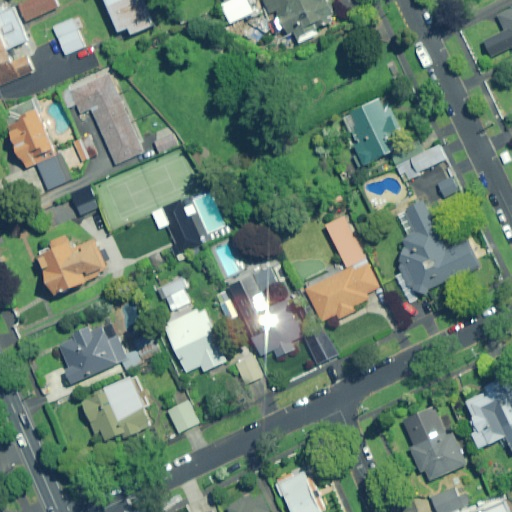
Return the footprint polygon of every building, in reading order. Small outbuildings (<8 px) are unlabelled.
[(57,9),(52,0),(28,0),(18,4),(26,23),(57,9)] [(84,0),(86,1),(89,0),(107,0),(120,31),(130,27),(133,34),(152,26),(140,0),(84,0)] [(234,0),(225,4),(222,5),(231,25),(254,14),(246,0),(234,0)] [(278,12),(289,37),(294,34),(297,43),(314,35),(311,28),(318,25),(321,30),(335,24),(333,18),(334,17),(327,0),(326,0),(262,0),(270,15),(278,12)] [(511,6),(511,8),(496,16),(504,33),(484,42),(492,59),(511,49),(511,6)] [(28,42),(15,10),(4,14),(1,7),(0,7),(0,86),(34,73),(27,56),(12,62),(7,50),(28,42)] [(65,56),(85,48),(78,32),(83,30),(78,18),(53,29),(65,56)] [(144,153),(109,74),(63,94),(69,109),(77,105),(81,115),(91,110),(116,166),(144,153)] [(24,158),(29,170),(37,166),(38,166),(48,192),(70,182),(36,99),(20,105),(9,110),(11,115),(4,118),(13,138),(9,140),(18,161),(24,158)] [(350,134),(352,134),(356,142),(360,141),(361,144),(355,147),(360,157),(355,160),(360,169),(399,150),(397,147),(399,138),(404,135),(389,103),(384,106),(380,99),(350,114),(351,116),(343,119),(350,134)] [(178,146),(173,134),(153,143),(159,155),(178,146)] [(97,157),(90,138),(75,144),(82,163),(97,157)] [(401,177),(405,175),(406,176),(402,179),(404,184),(419,177),(418,175),(447,160),(440,146),(396,168),(401,177)] [(459,193),(453,178),(438,185),(445,199),(459,193)] [(92,184),(68,193),(72,203),(74,202),(80,218),(101,209),(92,184)] [(449,251),(424,200),(408,208),(409,211),(399,216),(409,238),(402,242),(405,246),(403,256),(413,260),(413,267),(396,275),(410,305),(428,297),(431,292),(481,268),(469,242),(449,251)] [(159,229),(168,226),(175,245),(172,246),(179,263),(192,257),(190,252),(204,246),(200,235),(205,233),(193,205),(184,209),(181,202),(153,213),(159,229)] [(367,261),(346,217),(327,226),(348,271),(307,290),(322,323),(337,316),(339,320),(356,312),(354,308),(370,300),(367,295),(380,289),(367,261)] [(40,257),(56,297),(89,284),(87,277),(107,270),(95,241),(72,250),(67,237),(51,243),(54,252),(40,257)] [(163,263),(158,252),(149,257),(153,267),(163,263)] [(188,288),(183,278),(158,290),(163,300),(166,299),(172,312),(191,304),(184,289),(188,288)] [(224,295),(217,299),(229,321),(237,316),(224,295)] [(259,312),(250,295),(232,304),(261,358),(274,351),(278,359),(295,350),(292,343),(305,336),(285,298),(259,312)] [(229,362),(207,310),(198,314),(196,311),(165,325),(186,373),(202,366),(205,372),(229,362)] [(118,338),(111,323),(92,332),(90,328),(74,335),(76,340),(61,347),(70,368),(65,371),(72,386),(128,360),(118,338)] [(339,355),(323,327),(303,339),(318,366),(339,355)] [(263,378),(253,356),(236,363),(245,385),(263,378)] [(124,435),(126,440),(142,433),(142,432),(153,427),(144,408),(149,406),(137,376),(95,394),(96,397),(83,403),(96,434),(102,431),(107,442),(124,435)] [(473,433),(479,449),(500,442),(502,449),(510,446),(511,450),(511,395),(506,380),(485,388),(486,390),(483,391),(484,396),(467,402),(474,421),(471,422),(475,432),(473,433)] [(200,425),(189,402),(168,412),(179,434),(200,425)] [(457,442),(454,444),(446,426),(443,427),(434,407),(402,421),(413,447),(410,449),(421,476),(426,473),(429,482),(467,466),(457,442)] [(305,472),(276,485),(282,499),(285,497),(291,511),(321,511),(308,479),(305,472)] [(436,511),(454,511),(457,511),(448,490),(430,497),(436,511)] [(269,511),(262,494),(254,498),(253,495),(227,506),(229,511),(269,511)] [(507,511),(506,508),(503,501),(478,511),(507,511)]
